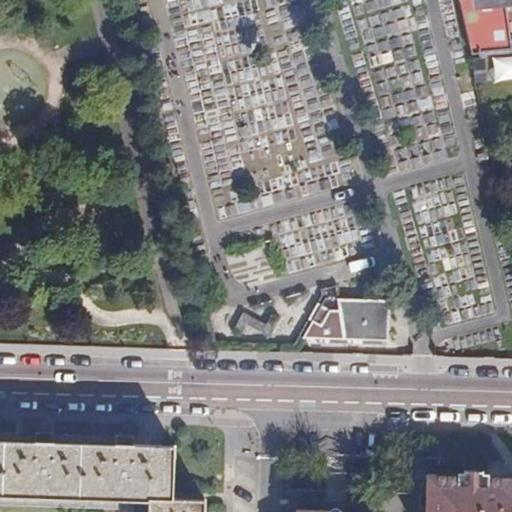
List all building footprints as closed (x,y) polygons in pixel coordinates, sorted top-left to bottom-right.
[(457,0),(471,57),(511,54),(511,23),(508,0),(457,0)] [(347,296),(310,332),(394,338),(396,317),(366,314),(367,297),(347,296)] [(397,300),(367,297),(366,314),(396,317),(397,300)] [(287,317),(287,308),(236,307),(235,332),(273,333),(273,317),(287,317)] [(82,443),(4,441),(3,498),(80,500),(82,443)] [(166,445),(82,443),(80,500),(105,501),(149,502),(172,503),(174,446),(166,445)] [(511,511),(511,477),(429,476),(426,487),(428,487),(426,511),(511,511)] [(172,503),(149,502),(149,507),(148,511),(203,511),(204,504),(172,503)]
